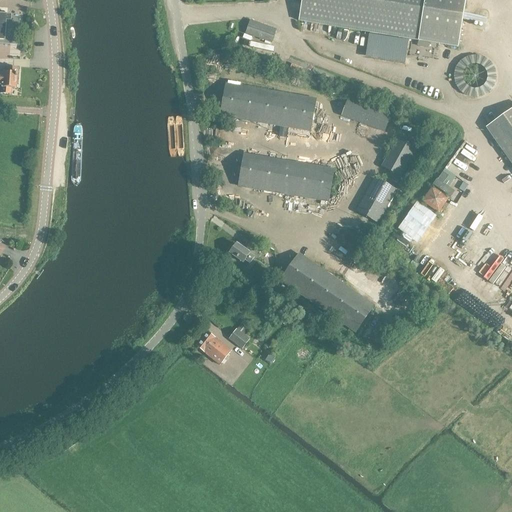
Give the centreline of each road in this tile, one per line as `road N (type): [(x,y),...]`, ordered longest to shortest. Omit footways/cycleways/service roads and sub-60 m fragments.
road 1 (unclassified): [(0,452),(59,425),(134,368),(188,295),(202,212),(175,0)]
road 2 (tertiary): [(0,301),(37,252),(45,218),(56,79),(49,0)]
road 3 (unknown): [(457,281),(432,257),(433,230),(485,185)]
